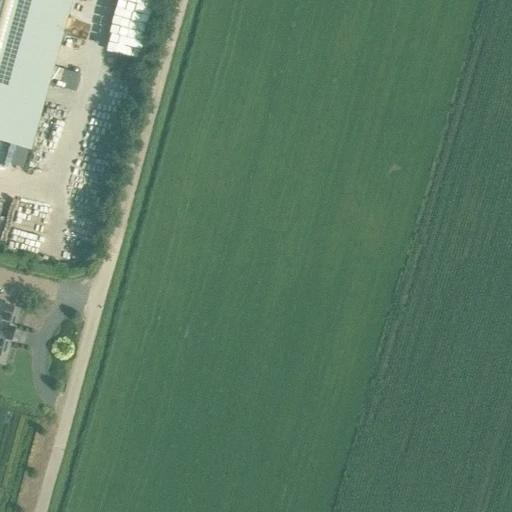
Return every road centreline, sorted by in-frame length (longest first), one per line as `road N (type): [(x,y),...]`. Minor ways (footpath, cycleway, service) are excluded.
road 1 (track): [(105,274),(182,0)]
road 2 (unclassified): [(39,511),(105,274)]
road 3 (unknown): [(0,177),(28,180),(55,163),(109,0)]
